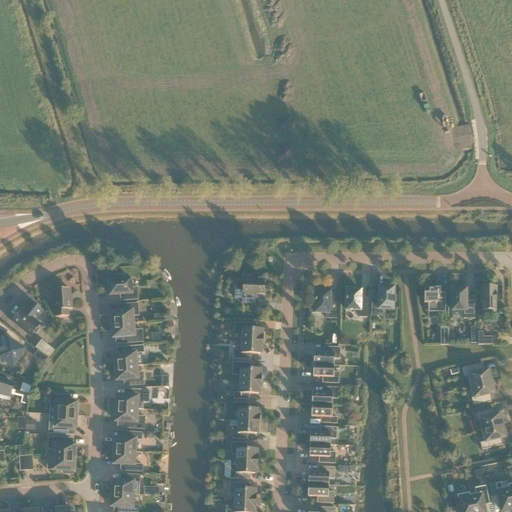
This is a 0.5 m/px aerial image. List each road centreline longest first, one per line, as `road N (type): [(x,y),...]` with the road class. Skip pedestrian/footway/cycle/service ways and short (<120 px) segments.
road 1 (residential): [(511,261),(308,261),(295,268),(287,289),(277,511)]
road 2 (secondary): [(41,217),(95,205),(456,202),(482,194)]
road 3 (residential): [(90,490),(96,382),(87,268),(61,263),(0,305)]
road 4 (unclassified): [(482,194),(476,116),(440,0)]
